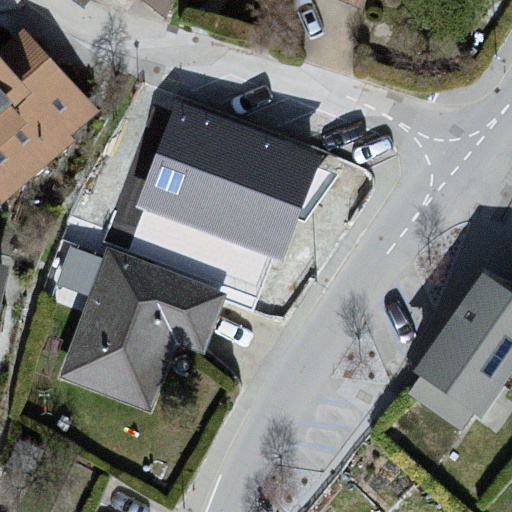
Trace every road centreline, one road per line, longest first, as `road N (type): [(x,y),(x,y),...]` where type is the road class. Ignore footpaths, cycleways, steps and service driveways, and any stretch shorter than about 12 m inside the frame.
road 1 (residential): [(458,166),(373,106),(46,0)]
road 2 (residential): [(458,166),(327,331),(253,451),(228,511)]
